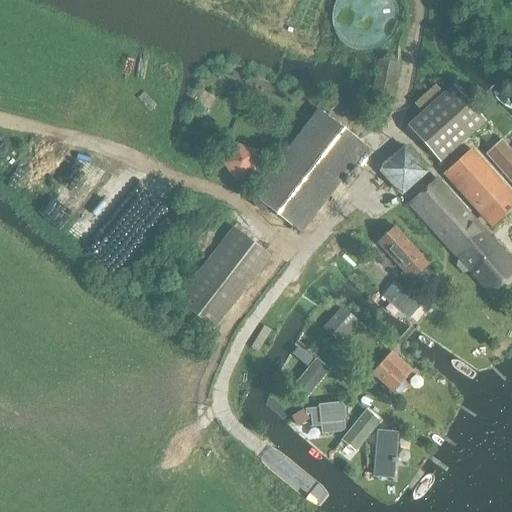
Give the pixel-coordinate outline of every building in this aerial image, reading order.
[(309,32),(321,0),(295,0),(286,23),(309,32)] [(377,60),(370,100),(391,104),(400,64),(377,60)] [(406,125),(439,163),(485,121),(452,85),(406,125)] [(250,194),(301,234),(368,147),(317,109),(250,194)] [(511,152),(501,139),(485,154),(511,184),(511,152)] [(221,162),(235,181),(257,174),(257,151),(235,143),(221,162)] [(376,169),(400,196),(428,172),(404,146),(376,169)] [(511,275),(511,262),(482,228),(487,224),(491,228),(511,208),(511,193),(471,148),(442,174),(480,216),(475,220),(436,177),(406,204),(457,260),(456,261),(456,266),(462,273),(467,272),(468,272),(484,291),(488,296),(511,275)] [(386,232),(376,241),(403,271),(400,274),(403,278),(407,275),(411,280),(429,264),(394,226),(386,232)] [(232,227),(175,300),(214,330),(270,256),(232,227)] [(381,297),(408,319),(420,304),(394,282),(381,297)] [(326,325),(322,329),(339,344),(359,323),(341,307),(335,314),(331,311),(322,322),(326,325)] [(308,367),(292,388),(305,400),(330,370),(315,359),(314,360),(297,347),(292,354),(308,367)] [(406,383),(403,380),(411,371),(391,351),(370,373),(392,393),(394,391),(396,393),(401,393),(406,387),(406,383)] [(305,409),(303,409),(291,417),(295,424),(310,416),(311,427),(320,426),(321,434),(340,431),(344,429),(343,421),(345,415),(344,408),(341,402),(318,405),(318,407),(305,409)] [(340,440),(355,452),(375,429),(380,421),(365,410),(340,440)] [(375,429),(371,477),(394,479),(397,431),(375,429)]
